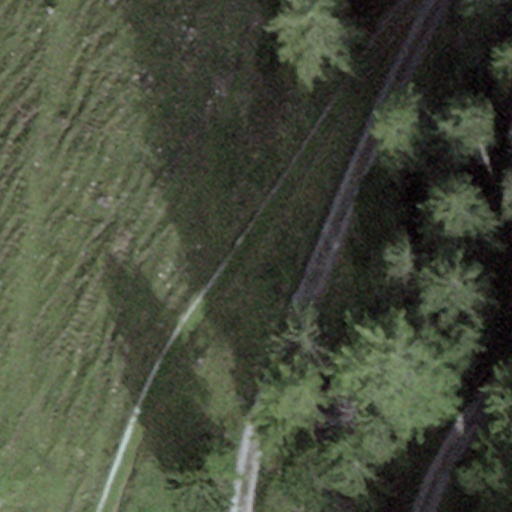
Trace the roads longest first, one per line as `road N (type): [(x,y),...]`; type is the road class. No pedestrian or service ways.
road 1 (track): [(438,0),(269,401),(244,511)]
road 2 (track): [(423,511),(430,489),(511,382)]
